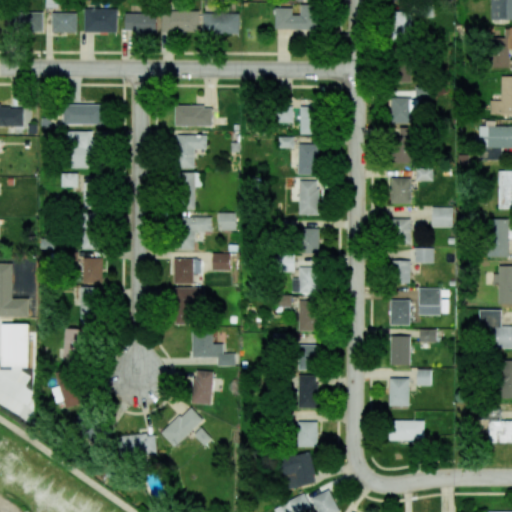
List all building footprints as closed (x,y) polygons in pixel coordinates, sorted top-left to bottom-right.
[(511,19),(511,0),(491,0),(491,19),(511,19)] [(275,7),(275,29),(317,29),(318,5),(300,4),(300,15),(292,14),(292,7),(275,7)] [(84,32),(117,32),(117,8),(85,8),(84,32)] [(198,10),(162,11),(162,31),(198,31),(198,10)] [(43,31),(43,11),(9,12),(10,32),(43,31)] [(412,11),(393,12),(394,41),(413,40),(412,11)] [(76,32),(77,12),(52,12),(52,32),(76,32)] [(157,13),(125,12),(125,32),(156,32),(157,13)] [(239,34),(239,13),(203,12),(202,33),(239,34)] [(511,27),(505,27),(505,37),(489,38),(490,67),(509,67),(509,49),(511,48),(511,27)] [(411,59),(394,59),(393,81),(410,82),(411,59)] [(511,76),(502,76),(501,100),(491,100),(490,114),(511,114),(511,76)] [(391,98),(392,123),(410,122),(410,112),(419,111),(418,98),(432,97),(432,87),(415,88),(416,97),(391,98)] [(23,105),(0,104),(0,125),(23,126),(23,105)] [(104,123),(103,104),(63,104),(63,124),(104,123)] [(293,122),(293,104),(280,104),(280,122),(293,122)] [(175,125),(211,126),(211,105),(175,105),(175,125)] [(301,134),(320,134),(319,106),(300,106),(301,134)] [(480,160),(502,159),(501,148),(511,147),(511,125),(479,126),(480,160)] [(415,162),(416,127),(394,127),(393,162),(415,162)] [(91,131),(67,131),(68,168),(98,167),(97,139),(91,139),(91,131)] [(177,167),(194,168),(195,148),(207,149),(207,135),(177,134),(177,167)] [(292,136),(279,137),(280,148),(293,147),(292,136)] [(298,174),(318,174),(318,144),(298,143),(298,174)] [(415,180),(432,181),(432,167),(415,167),(415,180)] [(498,208),(511,208),(511,170),(499,170),(498,208)] [(195,186),(200,186),(200,172),(178,172),(177,209),(195,209),(195,186)] [(77,173),(62,173),(61,186),(77,187),(77,173)] [(410,178),(391,178),(391,202),(410,203),(410,178)] [(319,180),(299,180),(300,214),(319,214),(319,180)] [(83,183),(84,208),(98,208),(97,182),(83,183)] [(452,227),(452,207),(432,207),(432,227),(452,227)] [(82,248),(100,248),(101,211),(82,211),(82,248)] [(238,230),(237,212),(218,212),(219,230),(238,230)] [(212,217),(177,216),(177,249),(194,249),(194,231),(211,231),(212,217)] [(410,243),(410,218),(390,218),(390,243),(410,243)] [(511,218),(487,219),(488,257),(509,256),(508,238),(511,237),(511,218)] [(320,252),(319,228),(298,228),(299,253),(320,252)] [(415,262),(433,262),(433,247),(414,248),(415,262)] [(229,252),(212,253),(212,270),(229,270),(229,252)] [(295,271),(294,254),(274,255),(274,271),(295,271)] [(102,283),(103,258),(83,257),(82,282),(102,283)] [(193,283),(193,258),(174,258),(173,283),(193,283)] [(409,260),(391,260),(391,283),(410,283),(409,260)] [(0,264),(0,315),(27,315),(27,300),(12,300),(12,264),(0,264)] [(511,265),(498,266),(498,273),(492,273),(493,284),(498,284),(498,303),(511,303),(511,265)] [(293,278),(292,292),(318,293),(318,267),(299,267),(299,279),(293,278)] [(80,323),(97,324),(99,287),(82,286),(80,323)] [(194,323),(193,315),(203,315),(202,287),(175,287),(176,324),(194,323)] [(418,314),(440,315),(440,287),(419,287),(418,314)] [(278,305),(291,305),(291,295),(279,295),(278,305)] [(410,300),(390,299),(390,324),(409,325),(410,300)] [(298,330),(318,331),(319,300),(299,300),(298,330)] [(511,347),(511,325),(500,326),(501,310),(479,309),(479,325),(490,325),(489,347),(511,347)] [(64,361),(85,361),(86,329),(65,328),(64,361)] [(235,365),(235,353),(223,353),(222,343),(213,343),(212,328),(191,329),(192,357),(217,356),(217,366),(235,365)] [(435,329),(419,329),(419,342),(435,342),(435,329)] [(0,348),(13,330),(30,341),(1,383),(0,382),(0,348)] [(410,365),(410,336),(391,336),(391,365),(410,365)] [(317,345),(298,345),(297,369),(316,369),(317,345)] [(511,397),(511,359),(498,360),(499,398),(511,397)] [(430,384),(430,370),(416,369),(416,384),(430,384)] [(213,371),(194,370),(192,403),(211,404),(213,371)] [(317,408),(316,375),(298,375),(299,408),(317,408)] [(408,377),(389,378),(389,406),(409,405),(408,377)] [(203,420),(190,405),(161,432),(174,447),(203,420)] [(488,442),(511,442),(511,420),(499,420),(500,410),(479,410),(479,419),(489,420),(488,442)] [(424,420),(389,420),(390,440),(424,439),(424,420)] [(317,421),(296,421),(297,447),(317,446),(317,421)] [(157,452),(155,432),(119,437),(122,456),(157,452)] [(310,451),(280,458),(286,488),(317,482),(310,451)] [(311,498),(318,511),(339,511),(340,511),(329,489),(311,498)] [(275,511),(313,511),(306,494),(273,507),(275,511)]
